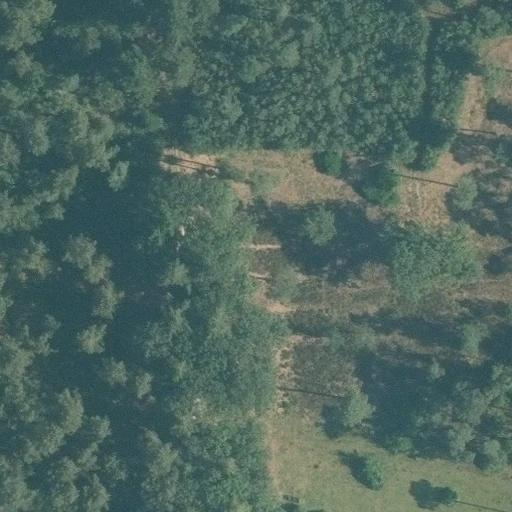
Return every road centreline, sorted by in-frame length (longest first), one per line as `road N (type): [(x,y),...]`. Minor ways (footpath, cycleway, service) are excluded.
road 1 (track): [(151,0),(195,511)]
road 2 (track): [(124,511),(0,356)]
